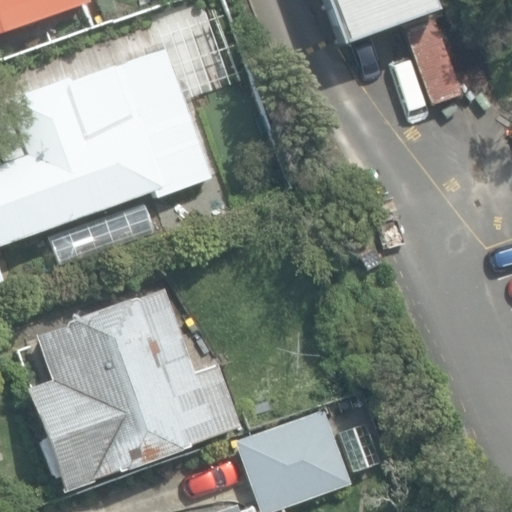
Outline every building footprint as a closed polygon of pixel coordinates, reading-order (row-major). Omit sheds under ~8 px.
[(0,0),(0,35),(84,6),(81,0),(0,0)] [(511,0),(313,0),(331,48),(432,10),(427,0),(511,0)] [(205,84),(181,18),(150,29),(158,51),(110,68),(110,66),(65,82),(63,77),(3,98),(13,127),(0,131),(0,283),(2,283),(0,278),(0,244),(148,192),(151,199),(206,180),(176,94),(205,84)] [(18,390),(54,491),(238,425),(216,366),(191,375),(158,283),(29,329),(47,379),(18,390)] [(284,511),(346,490),(317,410),(229,442),(231,447),(169,469),(183,511),(284,511)] [(334,429),(347,473),(374,465),(360,421),(334,429)]
